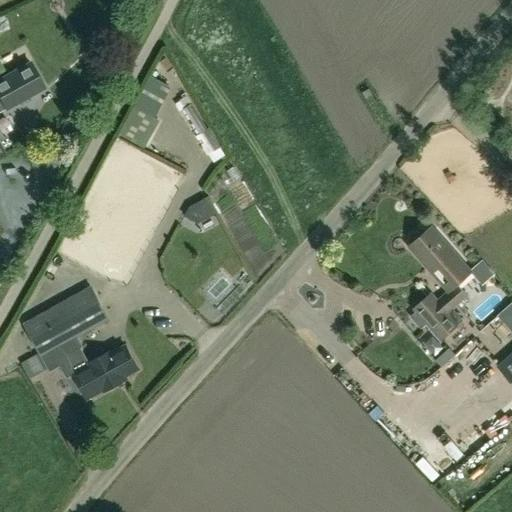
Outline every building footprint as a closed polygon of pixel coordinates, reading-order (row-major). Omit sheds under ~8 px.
[(115,27),(108,40),(117,45),(125,32),(115,27)] [(0,99),(3,106),(42,85),(29,63),(0,79),(0,99)] [(152,105),(168,113),(183,84),(166,76),(152,105)] [(362,92),(365,98),(372,94),(368,88),(362,92)] [(208,155),(220,147),(188,97),(176,104),(208,155)] [(6,113),(12,125),(25,119),(19,107),(6,113)] [(141,131),(159,138),(167,117),(150,110),(141,131)] [(166,131),(160,144),(190,158),(196,144),(166,131)] [(0,197),(2,205),(13,201),(7,185),(0,187),(0,197)] [(199,223),(213,215),(204,198),(189,206),(184,215),(199,223)] [(432,228),(410,248),(432,273),(443,263),(460,283),(471,273),(432,228)] [(412,311),(439,342),(460,324),(449,313),(468,296),(457,284),(438,301),(432,294),(412,311)] [(92,286),(24,324),(43,358),(111,320),(92,286)] [(511,302),(497,316),(511,332),(511,302)] [(406,340),(419,352),(432,339),(418,326),(406,340)] [(73,353),(63,359),(67,364),(64,366),(69,374),(72,372),(88,401),(103,392),(104,394),(127,381),(125,378),(140,369),(125,343),(81,366),(73,353)] [(455,356),(448,349),(434,361),(441,368),(455,356)] [(511,354),(498,367),(511,382),(511,354)] [(452,462),(463,453),(428,416),(417,426),(452,462)]
